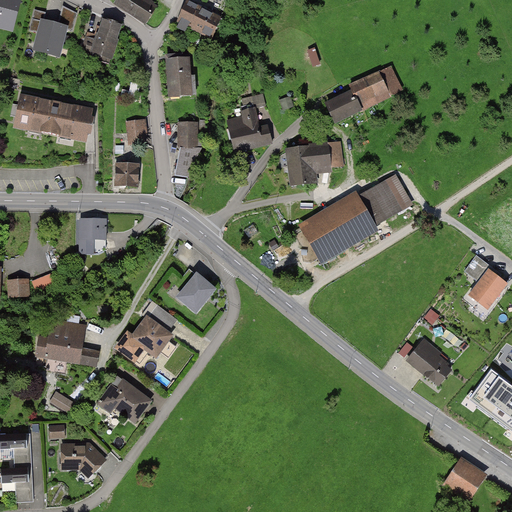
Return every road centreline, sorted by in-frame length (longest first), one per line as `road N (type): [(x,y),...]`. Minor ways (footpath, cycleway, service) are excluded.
road 1 (tertiary): [(511,468),(411,402),(233,259)]
road 2 (residential): [(68,511),(106,493),(226,330),(235,302),(226,269),(233,259)]
road 3 (track): [(291,307),(437,214),(511,266)]
road 4 (residential): [(84,0),(138,27),(150,43),(163,207)]
road 5 (tertiary): [(163,207),(0,200)]
